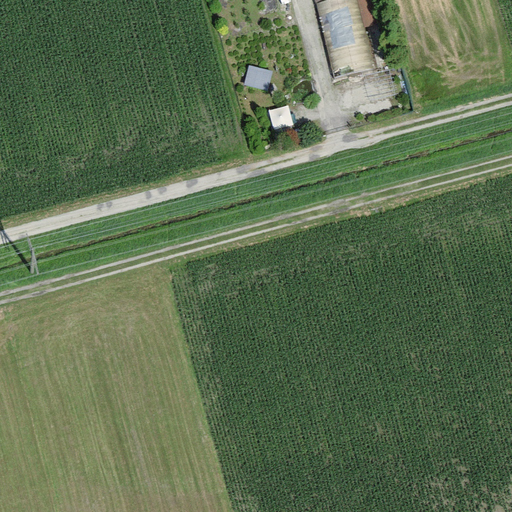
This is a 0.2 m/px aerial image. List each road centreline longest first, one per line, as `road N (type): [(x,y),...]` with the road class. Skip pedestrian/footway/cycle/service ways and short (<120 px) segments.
road 1 (track): [(0,237),(511,99)]
road 2 (track): [(0,295),(511,157)]
